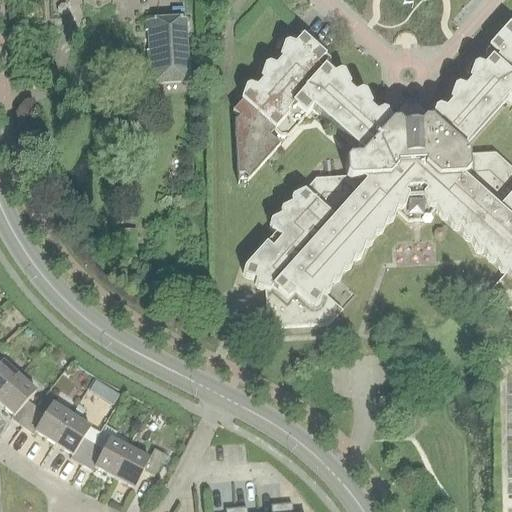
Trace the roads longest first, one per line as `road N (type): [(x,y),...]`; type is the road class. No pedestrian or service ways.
road 1 (tertiary): [(221,397),(144,358),(64,302),(0,208)]
road 2 (tertiary): [(361,511),(300,445),(221,397)]
road 3 (residential): [(163,511),(221,397)]
road 4 (residential): [(411,85),(321,0)]
